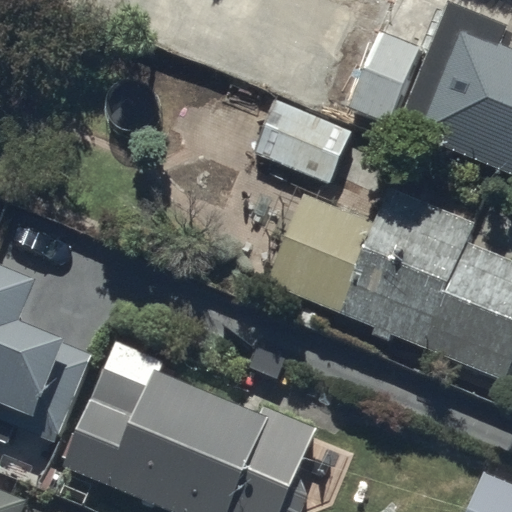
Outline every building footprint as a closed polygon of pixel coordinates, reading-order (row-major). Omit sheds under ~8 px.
[(426,134),(422,143),(511,182),(511,55),(501,50),(509,33),(452,8),(401,123),(426,134)] [(420,47),(380,31),(348,109),(388,125),(420,47)] [(353,139),(275,102),(251,152),(329,189),(353,139)] [(307,201),(268,287),(455,366),(446,386),(499,408),(511,378),(511,263),(471,246),(478,230),(394,194),(379,231),(307,201)] [(37,290),(0,274),(0,410),(37,426),(33,438),(57,448),(93,362),(20,331),(37,290)] [(118,346),(64,472),(157,511),(304,511),(308,501),(305,470),(318,436),(273,416),(269,426),(160,378),(165,367),(118,346)] [(511,511),(511,490),(484,479),(470,511),(511,511)] [(22,511),(25,504),(0,494),(0,511),(22,511)]
